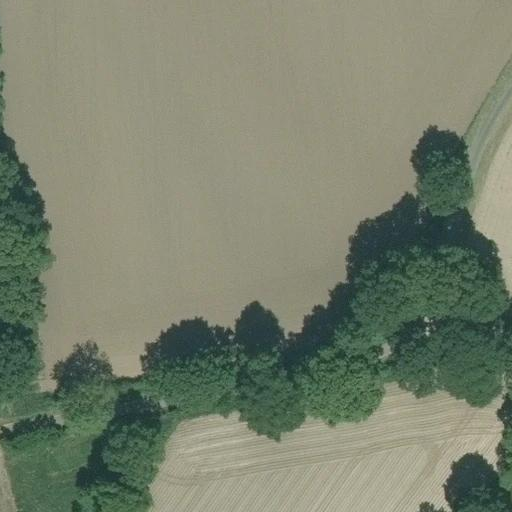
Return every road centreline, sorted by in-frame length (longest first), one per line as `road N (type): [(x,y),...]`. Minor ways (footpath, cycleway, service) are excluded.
road 1 (unclassified): [(0,422),(446,317)]
road 2 (track): [(420,323),(455,191),(511,94)]
